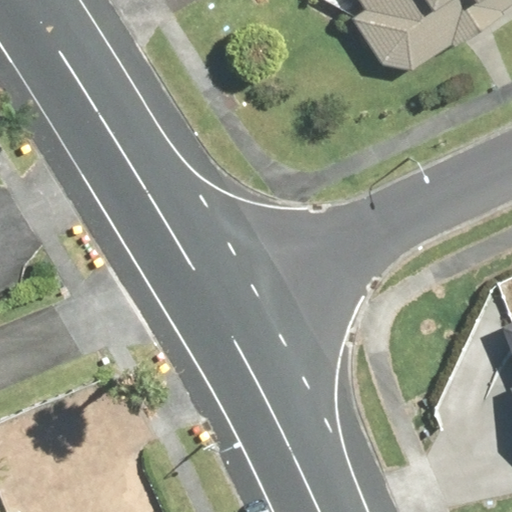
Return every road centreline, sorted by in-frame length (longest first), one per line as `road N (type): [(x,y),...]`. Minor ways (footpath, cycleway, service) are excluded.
road 1 (tertiary): [(214,312),(62,53),(22,0)]
road 2 (residential): [(511,173),(214,312)]
road 3 (tertiary): [(316,511),(214,312)]
